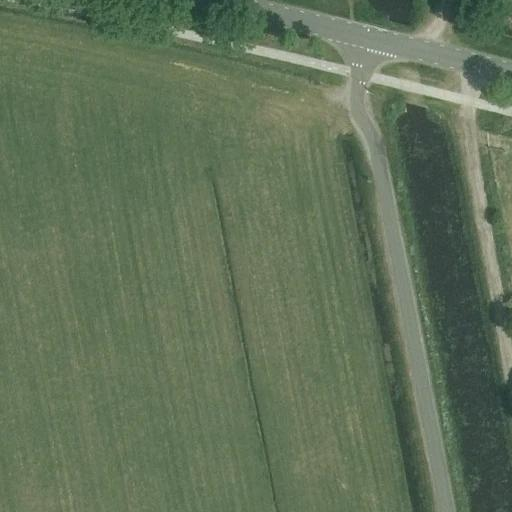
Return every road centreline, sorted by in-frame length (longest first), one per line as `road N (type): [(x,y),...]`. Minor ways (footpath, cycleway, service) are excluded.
road 1 (unclassified): [(446,511),(377,159),(359,112),(359,35)]
road 2 (track): [(511,375),(466,126),(467,62)]
road 3 (secondary): [(208,0),(359,35)]
road 4 (secondary): [(511,74),(380,41)]
